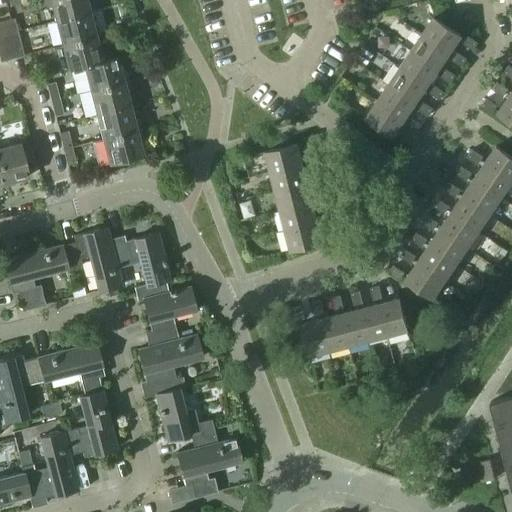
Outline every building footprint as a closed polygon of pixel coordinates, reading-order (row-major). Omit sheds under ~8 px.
[(49,0),(55,21),(88,12),(85,0),(49,0)] [(55,21),(61,45),(95,37),(94,36),(88,12),(55,21)] [(422,34),(449,52),(461,35),(433,16),(422,34)] [(0,35),(16,31),(13,19),(0,21),(0,35)] [(0,35),(0,48),(19,43),(16,31),(0,35)] [(410,50),(438,68),(449,52),(422,34),(410,50)] [(58,73),(83,66),(101,61),(109,59),(105,43),(101,44),(98,35),(94,36),(95,37),(61,45),(51,48),(58,73)] [(462,42),(472,49),(477,42),(466,35),(462,42)] [(0,61),(23,56),(19,43),(0,48),(0,61)] [(399,67),(427,85),(438,68),(410,50),(399,67)] [(450,58),(461,65),(466,58),(455,51),(450,58)] [(83,66),(89,90),(123,82),(127,81),(124,72),(120,73),(116,57),(109,59),(101,61),(83,66)] [(388,83),(415,101),(427,85),(399,67),(388,83)] [(439,75),(450,82),(455,75),(444,68),(439,75)] [(492,89),(503,96),(508,89),(497,81),(492,89)] [(46,84),(50,100),(58,98),(54,82),(46,84)] [(89,90),(95,115),(129,106),(123,82),(89,90)] [(377,100),(404,118),(415,101),(388,83),(377,100)] [(428,91),(439,99),(444,91),(433,84),(428,91)] [(498,112),(511,121),(511,96),(509,95),(498,112)] [(50,100),(54,116),(62,114),(58,98),(50,100)] [(481,105),(492,113),(497,105),(486,98),(481,105)] [(365,117),(392,135),(404,118),(377,100),(365,117)] [(417,108),(427,115),(432,108),(422,101),(417,108)] [(95,115),(101,139),(139,130),(137,120),(133,121),(129,106),(95,115)] [(406,124),(416,132),(421,124),(411,117),(406,124)] [(91,142),(97,167),(142,155),(138,141),(142,140),(139,130),(101,139),(91,142)] [(58,133),(62,149),(71,147),(67,131),(58,133)] [(300,138),(303,146),(315,143),(313,135),(300,138)] [(19,143),(0,147),(0,171),(3,183),(28,177),(19,143)] [(265,151),(270,171),(302,163),(297,143),(265,151)] [(484,163),(511,181),(511,180),(511,156),(496,145),(484,163)] [(62,149),(66,165),(75,163),(71,147),(62,149)] [(467,156),(478,164),(483,156),(472,149),(467,156)] [(305,157),(308,166),(320,162),(318,154),(305,157)] [(270,171),(275,190),(307,182),(302,163),(270,171)] [(473,179),(500,198),(511,181),(484,163),(473,179)] [(456,173),(466,180),(471,173),(461,166),(456,173)] [(310,177),(313,185),(325,182),(323,173),(310,177)] [(462,196),(489,214),(500,198),(473,179),(462,196)] [(275,190),(280,210),(312,202),(307,182),(275,190)] [(445,189),(455,197),(460,189),(450,182),(445,189)] [(315,196),(318,205),(330,201),(328,193),(315,196)] [(451,212),(478,231),(489,214),(462,196),(451,212)] [(433,206),(444,213),(449,206),(438,199),(433,206)] [(280,210),(285,229),(317,221),(312,202),(280,210)] [(320,215),(323,224),(335,221),(333,212),(320,215)] [(439,229),(467,247),(478,231),(451,212),(439,229)] [(422,222),(433,230),(438,222),(427,215),(422,222)] [(285,229),(290,249),(322,241),(317,221),(285,229)] [(120,285),(115,268),(108,239),(105,227),(72,236),(73,241),(60,245),(66,268),(81,264),(79,259),(88,256),(97,291),(120,285)] [(428,245),(455,264),(467,247),(439,229),(428,245)] [(411,239),(422,246),(427,239),(416,232),(411,239)] [(136,301),(142,299),(142,298),(159,294),(156,282),(164,280),(168,279),(156,233),(124,241),(122,235),(108,239),(115,268),(139,262),(144,284),(133,287),(136,301)] [(66,268),(60,245),(2,260),(10,293),(16,291),(21,310),(44,304),(39,284),(33,286),(31,277),(66,268)] [(417,262),(444,280),(455,264),(428,245),(417,262)] [(400,256),(410,263),(415,256),(405,248),(400,256)] [(405,279),(432,298),(444,280),(417,262),(405,279)] [(389,272),(399,279),(404,272),(393,265),(389,272)] [(164,280),(156,282),(159,294),(167,292),(164,280)] [(370,287),(373,299),(382,297),(379,285),(370,287)] [(70,289),(72,297),(84,294),(82,286),(70,289)] [(153,330),(157,344),(177,339),(171,315),(195,309),(188,286),(167,292),(159,294),(142,298),(142,299),(150,331),(153,330)] [(351,292),(354,304),(363,302),(359,290),(351,292)] [(331,297),(335,309),(343,307),(340,295),(331,297)] [(379,303),(387,335),(407,330),(399,298),(379,303)] [(312,302),(315,315),(324,312),(321,300),(312,302)] [(359,308),(368,340),(387,335),(379,303),(359,308)] [(293,307),(296,320),(304,317),(301,305),(293,307)] [(340,313),(348,345),(368,340),(359,308),(340,313)] [(321,318),(329,350),(348,345),(340,313),(321,318)] [(301,323),(309,355),(329,350),(321,318),(301,323)] [(158,379),(162,392),(177,388),(178,389),(184,387),(181,376),(169,379),(166,366),(200,357),(194,334),(177,339),(157,344),(136,349),(145,382),(158,379)] [(83,395),(101,390),(97,377),(103,375),(94,342),(36,357),(43,380),(77,371),(83,395)] [(28,384),(43,380),(36,357),(23,361),(21,355),(0,360),(0,408),(3,421),(27,415),(18,381),(26,378),(28,384)] [(189,435),(193,448),(216,442),(210,419),(197,422),(193,409),(183,411),(178,389),(177,388),(162,392),(154,394),(166,440),(189,435)] [(62,431),(68,454),(81,451),(83,457),(116,448),(101,390),(83,395),(77,396),(86,431),(78,433),(76,427),(62,431)] [(495,423),(511,419),(511,396),(490,402),(495,423)] [(49,403),(52,415),(61,413),(58,401),(49,403)] [(40,406),(43,417),(52,415),(49,403),(40,406)] [(501,444),(511,441),(511,419),(495,423),(501,444)] [(23,472),(27,488),(40,484),(44,498),(77,489),(68,454),(62,431),(38,437),(47,472),(34,475),(31,464),(20,466),(21,472),(23,472)] [(190,484),(193,498),(216,492),(213,477),(207,479),(205,470),(240,461),(234,438),(216,442),(193,448),(175,453),(184,486),(190,484)] [(511,441),(501,444),(506,465),(511,463),(511,441)] [(477,462),(479,472),(492,469),(489,459),(477,462)] [(479,472),(482,482),(494,479),(492,469),(479,472)] [(0,502),(28,495),(27,488),(23,472),(21,472),(0,477),(0,502)]
